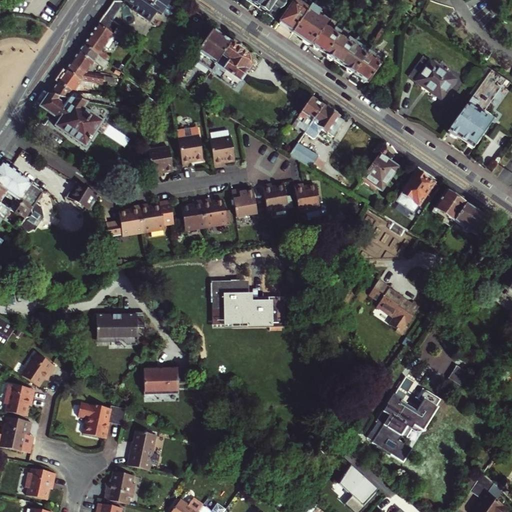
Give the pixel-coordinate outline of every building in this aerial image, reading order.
[(126,0),(136,7),(134,10),(150,21),(157,11),(162,14),(171,0),(170,0),(126,0)] [(246,0),(258,8),(263,0),(246,0)] [(284,0),(263,0),(258,8),(272,18),(284,0)] [(308,10),(294,0),(278,23),(292,32),(308,10)] [(114,35),(119,38),(127,43),(132,35),(111,21),(125,2),(115,1),(99,25),(114,35)] [(308,10),(292,32),(310,45),(328,21),(329,18),(327,17),(325,20),(318,15),(320,13),(310,6),(308,10)] [(310,45),(325,55),(341,32),(336,29),(337,27),(328,21),(310,45)] [(84,46),(99,56),(114,35),(99,25),(84,46)] [(198,53),(213,30),(205,25),(190,47),(198,53)] [(210,74),(215,67),(232,43),(213,30),(198,53),(206,58),(202,63),(202,69),(210,74)] [(339,64),(355,42),(349,38),(350,36),(342,30),(341,32),(325,55),(339,64)] [(114,35),(99,56),(105,60),(119,38),(114,35)] [(360,46),(355,42),(339,64),(353,74),(370,50),(361,44),(360,46)] [(248,54),(232,43),(215,67),(222,71),(224,69),(240,80),(247,71),(250,73),(256,64),(248,54)] [(84,46),(78,54),(94,65),(99,56),(84,46)] [(462,69),(429,46),(415,66),(448,89),(462,69)] [(370,50),(353,74),(367,84),(384,58),(370,50)] [(87,74),(88,72),(94,65),(78,54),(71,65),(87,74)] [(94,65),(99,68),(105,60),(99,56),(94,65)] [(87,74),(71,65),(66,72),(82,82),(88,84),(100,86),(101,83),(102,75),(95,74),(88,72),(87,74)] [(94,65),(88,72),(95,74),(99,68),(94,65)] [(480,75),(484,78),(490,70),(486,67),(480,75)] [(484,78),(447,132),(457,139),(459,137),(467,143),(466,145),(472,150),(494,117),(485,111),(506,80),(490,70),(484,78)] [(73,94),(75,91),(82,82),(66,72),(58,85),(73,94)] [(102,75),(101,83),(111,85),(112,81),(115,82),(115,78),(102,75)] [(83,92),(88,84),(82,82),(75,91),(81,95),(83,92)] [(88,84),(83,92),(102,95),(103,87),(100,86),(88,84)] [(58,85),(51,95),(70,99),(73,94),(58,85)] [(85,150),(102,125),(82,111),(88,103),(70,99),(51,95),(41,110),(60,123),(55,130),(85,150)] [(157,98),(150,106),(158,109),(164,103),(157,98)] [(299,121),(307,127),(322,106),(311,98),(291,125),(295,128),(296,125),(299,121)] [(158,109),(150,106),(147,110),(153,114),(158,109)] [(322,106),(307,127),(304,131),(314,137),(316,137),(323,127),(334,135),(344,121),(322,106)] [(299,121),(296,125),(304,131),(307,127),(299,121)] [(198,128),(176,131),(182,167),(191,165),(191,162),(202,160),(198,128)] [(209,133),(210,141),(231,138),(229,130),(209,133)] [(210,141),(215,168),(223,167),(223,163),(235,161),(232,138),(231,138),(210,141)] [(317,155),(297,141),(288,154),(309,167),(317,155)] [(148,150),(153,177),(162,175),(161,171),(173,170),(170,147),(148,150)] [(396,166),(379,154),(365,174),(383,186),(396,166)] [(34,185),(3,165),(0,169),(0,186),(18,199),(16,202),(22,206),(17,213),(27,220),(21,229),(31,233),(35,230),(36,231),(45,219),(42,207),(37,203),(44,193),(33,186),(34,185)] [(434,190),(438,185),(416,170),(395,201),(395,206),(398,208),(402,205),(405,207),(404,211),(407,213),(410,211),(412,212),(424,193),(430,197),(434,190)] [(78,183),(68,198),(88,211),(98,196),(78,183)] [(271,188),(270,184),(261,185),(266,213),(287,210),(284,186),(271,188)] [(303,185),(294,186),(298,213),(320,209),(316,186),(303,188),(303,185)] [(438,185),(434,190),(441,195),(444,190),(438,185)] [(0,202),(17,213),(22,206),(16,202),(18,199),(0,186),(0,202)] [(241,188),(232,190),(236,218),(258,215),(254,191),(247,192),(241,193),(241,188)] [(434,205),(453,218),(464,203),(444,190),(441,195),(434,205)] [(139,206),(144,233),(165,229),(164,225),(174,223),(170,200),(160,201),(161,206),(149,208),(148,205),(139,206)] [(210,200),(201,201),(205,227),(226,224),(223,202),(210,203),(210,200)] [(184,231),(205,227),(201,201),(192,202),(192,206),(181,208),(184,231)] [(27,220),(17,213),(0,202),(0,217),(4,221),(19,231),(21,229),(27,220)] [(485,217),(464,203),(453,218),(462,224),(460,228),(466,232),(468,229),(474,233),(485,217)] [(105,223),(109,236),(123,234),(123,236),(144,233),(139,206),(130,207),(130,211),(119,213),(120,221),(105,223)] [(419,294),(386,271),(376,286),(387,293),(385,297),(401,308),(396,315),(403,320),(402,322),(409,326),(414,318),(413,317),(426,298),(423,295),(424,293),(421,291),(419,294)] [(231,284),(212,284),(212,303),(217,303),(217,321),(247,321),(247,324),(269,324),(269,327),(282,327),(282,303),(251,303),(252,298),(248,298),(248,281),(231,281),(231,284)] [(144,330),(141,314),(118,318),(119,323),(112,324),(112,322),(104,324),(103,322),(91,324),(92,334),(96,333),(98,343),(100,343),(101,349),(116,347),(115,344),(126,342),(127,349),(139,347),(136,331),(144,330)] [(0,320),(0,337),(6,341),(13,328),(0,320)] [(26,369),(20,377),(36,388),(42,380),(46,374),(49,376),(54,369),(32,355),(24,367),(26,369)] [(185,383),(184,366),(174,367),(174,369),(154,370),(154,368),(142,368),(143,376),(141,376),(142,396),(155,395),(155,392),(169,391),(169,388),(176,388),(176,384),(185,383)] [(28,397),(31,398),(33,390),(6,385),(2,404),(5,405),(4,413),(24,417),(26,405),(28,397)] [(426,391),(423,392),(419,398),(423,400),(416,410),(401,400),(402,398),(393,392),(387,402),(383,410),(389,414),(379,429),(389,436),(392,431),(404,438),(415,422),(422,426),(428,416),(430,417),(437,407),(435,406),(439,399),(426,391)] [(106,421),(121,424),(124,409),(108,406),(107,410),(78,404),(76,416),(85,418),(82,434),(102,439),(106,421)] [(31,423),(5,418),(4,425),(2,424),(0,433),(0,447),(21,452),(25,435),(28,436),(31,423)] [(136,426),(127,464),(150,469),(154,449),(152,449),(155,430),(136,426)] [(511,453),(506,449),(494,467),(500,471),(511,453)] [(495,454),(490,451),(483,462),(487,465),(495,454)] [(365,475),(351,462),(340,480),(355,494),(346,504),(354,511),(361,511),(379,494),(363,478),(365,475)] [(46,499),(48,487),(49,480),(53,481),(55,473),(30,468),(29,472),(27,472),(24,487),(27,488),(26,494),(46,499)] [(498,474),(489,468),(485,473),(494,481),(498,474)] [(111,473),(109,484),(107,493),(104,493),(103,501),(126,505),(127,498),(131,499),(133,485),(130,484),(132,477),(111,473)] [(497,499),(503,490),(496,482),(494,481),(485,473),(473,491),(485,499),(475,511),(508,511),(511,509),(497,499)] [(499,479),(496,482),(503,490),(508,494),(511,490),(510,485),(511,484),(505,479),(503,480),(499,479)] [(194,511),(196,510),(201,504),(191,497),(186,503),(179,498),(168,511),(194,511)]
